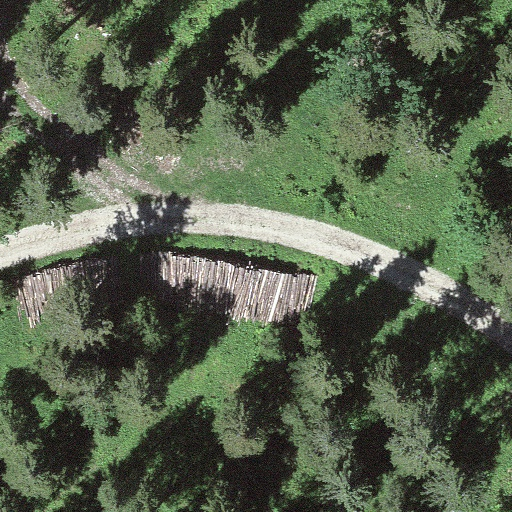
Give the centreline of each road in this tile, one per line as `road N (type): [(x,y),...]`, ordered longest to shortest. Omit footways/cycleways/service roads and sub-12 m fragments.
road 1 (track): [(511,345),(462,294),(389,241),(324,221),(211,205),(135,213),(0,264)]
road 2 (track): [(135,213),(38,109),(0,22)]
